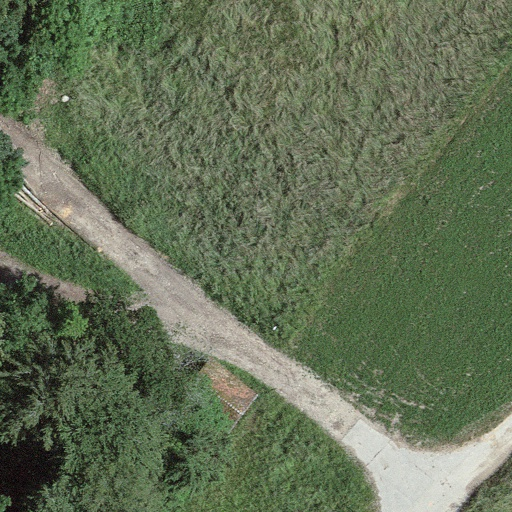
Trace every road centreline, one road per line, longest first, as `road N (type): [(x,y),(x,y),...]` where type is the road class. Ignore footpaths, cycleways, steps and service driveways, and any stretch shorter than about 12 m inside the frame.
road 1 (track): [(184,319),(293,384),(432,508)]
road 2 (track): [(184,319),(0,129)]
road 3 (track): [(184,319),(0,258)]
